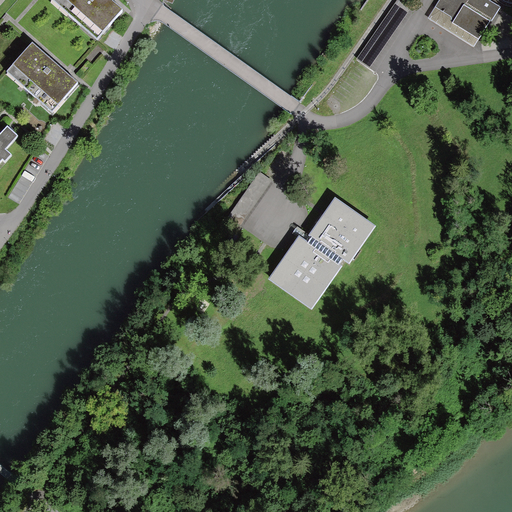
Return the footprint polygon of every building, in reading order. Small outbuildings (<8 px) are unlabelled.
[(109,0),(52,0),(97,40),(123,12),(109,0)] [(398,0),(358,59),(371,68),(412,9),(398,0)] [(489,0),(441,0),(429,21),(474,48),(499,6),(489,0)] [(78,85),(33,44),(6,73),(51,114),(78,85)] [(0,161),(3,158),(6,161),(12,154),(6,149),(18,135),(7,126),(0,134),(0,161)] [(260,173),(231,215),(244,224),(274,182),(260,173)] [(293,245),(270,279),(313,309),(345,262),(349,265),(376,227),(335,199),(326,212),(308,238),(305,241),(299,237),(293,245)]
